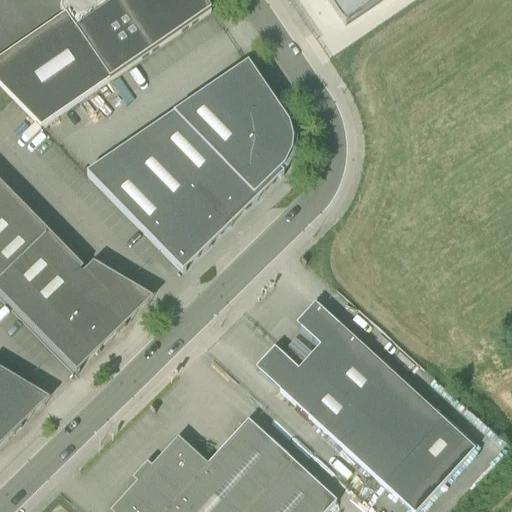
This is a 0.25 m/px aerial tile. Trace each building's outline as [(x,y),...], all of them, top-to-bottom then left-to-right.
[(211,14),(201,0),(62,0),(61,10),(65,17),(0,61),(0,87),(14,102),(41,130),(211,14)] [(386,0),(326,0),(345,28),(386,0)] [(249,70),(88,180),(184,279),(285,181),(282,178),(286,173),(293,159),(294,146),(290,130),(249,70)] [(0,189),(0,256),(35,223),(1,188),(0,189)] [(0,256),(0,290),(52,240),(35,223),(0,256)] [(0,298),(78,378),(96,361),(63,326),(112,279),(92,267),(85,274),(52,240),(0,290),(0,298)] [(63,326),(96,361),(154,304),(112,279),(63,326)] [(259,375),(408,511),(420,511),(475,453),(318,310),(299,331),(320,350),(299,373),(278,354),(259,375)] [(0,443),(11,433),(14,436),(22,428),(19,425),(41,403),(18,389),(21,386),(0,373),(0,443)] [(114,511),(331,511),(337,505),(263,438),(248,425),(208,469),(178,442),(152,471),(147,467),(133,483),(137,487),(114,511)]
